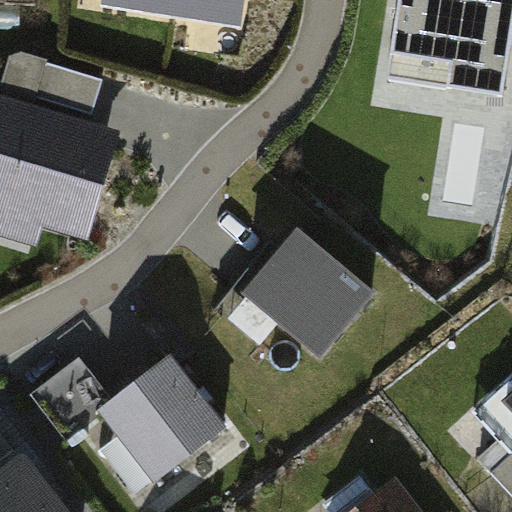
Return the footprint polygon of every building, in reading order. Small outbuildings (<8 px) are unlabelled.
[(0,0),(0,9),(27,9),(27,0),(0,0)] [(170,0),(170,1),(233,13),(235,0),(170,0)] [(511,0),(403,0),(394,55),(456,65),(452,88),(497,95),(511,0)] [(101,130),(3,99),(0,108),(0,193),(73,217),(101,130)] [(374,287),(299,225),(247,288),(322,350),(374,287)] [(218,421),(167,352),(99,401),(150,471),(218,421)] [(0,459),(18,444),(0,422),(0,459)] [(420,511),(382,466),(370,475),(351,452),(314,482),(332,505),(323,511),(420,511)] [(65,511),(30,464),(0,486),(0,511),(65,511)]
